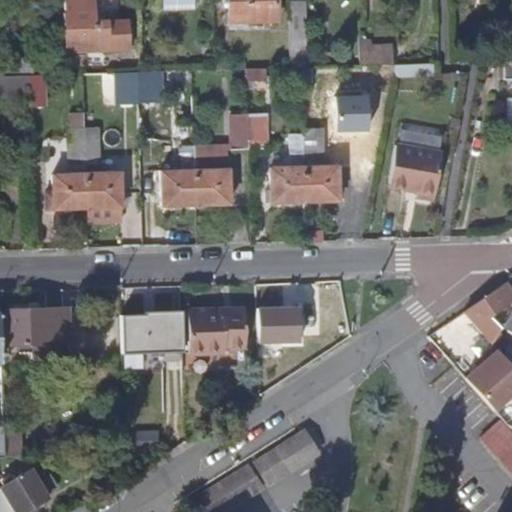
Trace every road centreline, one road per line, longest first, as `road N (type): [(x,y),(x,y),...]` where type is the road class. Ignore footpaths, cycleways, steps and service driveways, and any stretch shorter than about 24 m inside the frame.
road 1 (residential): [(0,272),(511,256)]
road 2 (residential): [(111,511),(472,272),(511,257)]
